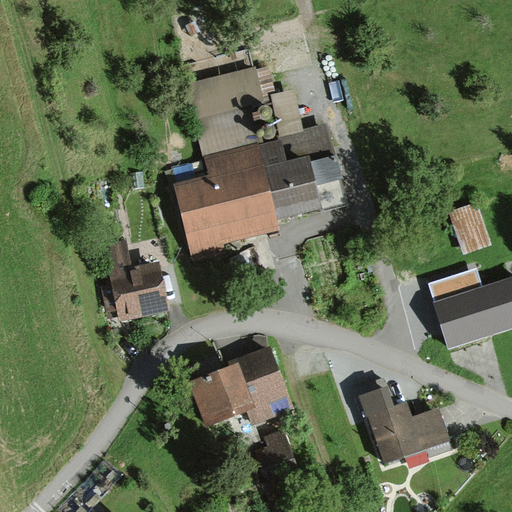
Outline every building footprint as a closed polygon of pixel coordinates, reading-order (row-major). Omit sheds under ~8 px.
[(210,179),(174,188),(190,258),(219,251),(214,232),(340,202),(323,131),(298,137),(288,95),(270,99),(263,67),(187,85),(210,179)] [(456,237),(483,235),(481,208),(455,210),(456,237)] [(133,244),(134,258),(155,257),(153,242),(133,244)] [(120,245),(106,247),(116,317),(160,310),(154,266),(124,270),(120,245)] [(511,264),(427,292),(445,348),(511,326),(511,264)] [(265,353),(189,384),(205,422),(248,403),(258,429),(291,415),(265,353)] [(400,407),(367,416),(380,461),(443,443),(435,413),(404,421),(400,407)] [(271,448),(254,454),(264,480),(292,470),(278,434),(267,438),(271,448)]
